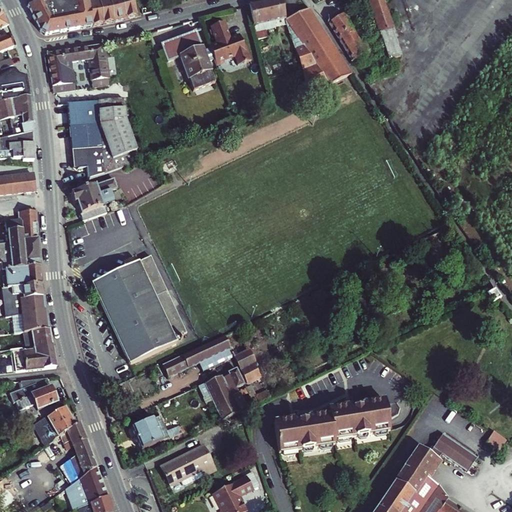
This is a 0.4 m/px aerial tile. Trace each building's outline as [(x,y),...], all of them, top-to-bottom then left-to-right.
[(31,0),(32,7),(26,8),(41,32),(46,36),(76,29),(73,13),(74,12),(86,10),(86,6),(83,7),(81,0),(70,0),(49,4),(48,0),(31,0)] [(81,0),(83,7),(86,6),(99,3),(110,0),(111,0),(112,4),(116,6),(119,21),(136,16),(131,0),(81,0)] [(110,0),(99,3),(103,24),(119,21),(116,6),(112,4),(111,0),(110,0)] [(280,0),(277,0),(269,2),(274,23),(284,21),(285,20),(280,0)] [(364,0),(370,16),(375,30),(377,36),(378,36),(393,31),(382,0),(364,0)] [(259,4),(263,25),(274,23),(269,2),(259,4)] [(86,6),(86,10),(90,27),(103,24),(99,3),(86,6)] [(259,4),(248,7),(253,28),(263,25),(259,4)] [(86,10),(74,12),(73,13),(76,29),(90,27),(86,10)] [(286,28),(310,95),(314,93),(350,75),(308,10),(285,20),(284,21),(286,28)] [(341,16),(328,24),(337,37),(344,49),(353,63),(366,55),(365,54),(369,52),(368,50),(379,43),(373,33),(364,39),(360,32),(363,30),(359,23),(351,29),(343,15),(341,16)] [(209,48),(216,67),(223,65),(224,60),(232,57),(236,65),(250,60),(247,51),(244,52),(243,49),(239,38),(230,41),(227,40),(226,38),(229,37),(224,24),(209,30),(214,41),(216,42),(217,45),(215,45),(209,48)] [(0,53),(1,53),(7,50),(16,46),(8,27),(0,30),(0,53)] [(378,36),(381,45),(387,62),(401,57),(395,39),(396,38),(393,31),(378,36)] [(214,84),(195,32),(160,45),(167,64),(180,59),(192,92),(214,84)] [(53,95),(75,91),(71,63),(88,61),(92,88),(109,86),(108,79),(103,46),(103,45),(47,54),(53,95)] [(142,57),(144,65),(146,71),(159,67),(157,60),(154,53),(152,47),(140,51),(142,57)] [(4,60),(1,53),(0,53),(0,70),(13,66),(10,58),(4,60)] [(11,90),(27,87),(25,77),(9,73),(0,78),(0,102),(13,100),(11,90)] [(28,97),(27,87),(11,90),(13,100),(17,99),(28,97)] [(13,136),(32,132),(28,97),(17,99),(13,100),(0,102),(0,131),(12,129),(13,136)] [(120,99),(96,102),(96,110),(104,109),(104,111),(121,110),(120,99)] [(96,102),(69,104),(75,170),(86,169),(87,180),(89,180),(111,172),(135,164),(123,123),(121,110),(104,111),(104,109),(96,110),(96,102)] [(34,159),(32,132),(13,136),(0,138),(0,159),(22,158),(23,160),(32,160),(34,159)] [(0,195),(34,192),(32,174),(0,177),(0,195)] [(113,202),(110,192),(117,190),(114,180),(95,187),(95,186),(71,194),(74,204),(77,203),(81,215),(80,216),(82,223),(107,214),(104,207),(103,208),(102,206),(113,202)] [(5,222),(6,232),(8,232),(8,231),(21,230),(23,242),(38,240),(36,211),(19,212),(19,215),(18,215),(19,220),(17,220),(5,222)] [(77,238),(86,256),(120,240),(118,237),(129,232),(123,217),(77,238)] [(2,270),(5,270),(25,268),(25,263),(39,261),(38,240),(23,242),(21,230),(8,231),(8,232),(9,243),(0,244),(0,263),(1,263),(2,270)] [(186,334),(150,257),(91,285),(130,366),(177,343),(175,340),(186,334)] [(4,289),(41,284),(39,261),(25,263),(25,268),(5,270),(6,276),(2,277),(4,289)] [(14,316),(20,314),(20,313),(45,310),(43,297),(41,284),(4,289),(1,289),(4,308),(4,317),(14,316)] [(494,290),(486,294),(492,303),(501,299),(494,290)] [(21,314),(23,333),(48,330),(45,310),(20,313),(20,314),(21,314)] [(21,314),(20,314),(14,316),(14,323),(13,323),(14,333),(20,333),(23,333),(21,314)] [(20,333),(22,349),(51,345),(48,330),(23,333),(20,333)] [(246,385),(300,358),(287,331),(232,357),(233,358),(246,385)] [(232,357),(224,338),(181,358),(180,357),(161,366),(167,378),(198,364),(202,372),(233,358),(232,357)] [(55,367),(51,345),(22,349),(22,351),(13,352),(15,372),(25,370),(55,367)] [(221,376),(204,384),(209,396),(220,421),(269,397),(266,391),(256,396),(250,399),(245,389),(235,370),(227,374),(228,376),(222,378),(221,376)] [(39,380),(20,382),(21,390),(34,385),(37,394),(40,392),(39,380)] [(202,399),(209,396),(204,384),(197,388),(202,399)] [(21,390),(8,395),(12,404),(14,403),(37,394),(34,385),(21,390)] [(251,386),(245,389),(250,399),(256,396),(251,386)] [(49,389),(14,403),(17,412),(33,406),(35,411),(55,404),(49,389)] [(391,447),(388,432),(384,401),(360,405),(360,403),(347,405),(348,407),(327,410),(328,414),(308,417),(307,416),(294,417),(295,420),(273,423),(277,451),(275,451),(278,470),(337,460),(336,456),(391,447)] [(57,438),(75,426),(64,408),(46,419),(47,420),(34,429),(45,447),(49,444),(50,442),(51,442),(57,438)] [(160,417),(131,429),(140,451),(183,433),(181,428),(179,429),(178,427),(166,432),(160,417)] [(75,426),(57,438),(66,451),(71,449),(73,454),(86,444),(85,441),(78,424),(75,426)] [(505,441),(493,433),(486,443),(498,451),(505,441)] [(394,484),(374,511),(464,511),(447,500),(439,488),(429,481),(425,478),(437,461),(441,455),(467,473),(476,459),(441,435),(428,455),(418,448),(404,469),(394,484)] [(70,460),(60,468),(72,484),(77,480),(95,467),(88,449),(86,444),(73,454),(74,457),(70,460)] [(215,471),(209,460),(203,447),(160,468),(170,487),(180,482),(200,472),(203,477),(215,471)] [(441,464),(437,461),(425,478),(429,481),(441,464)] [(89,504),(106,497),(95,467),(77,480),(87,505),(89,504)] [(58,469),(71,485),(72,484),(60,468),(58,469)] [(200,472),(180,482),(182,486),(185,486),(203,477),(200,472)] [(253,491),(247,478),(213,494),(221,511),(219,511),(246,511),(239,498),(253,491)] [(0,509),(1,511),(5,508),(16,500),(15,499),(1,480),(0,480),(0,509)] [(77,480),(72,484),(71,485),(64,490),(72,511),(87,505),(77,480)] [(91,511),(110,511),(106,497),(89,504),(91,511)] [(24,511),(17,501),(16,500),(5,508),(1,511),(24,511)]
